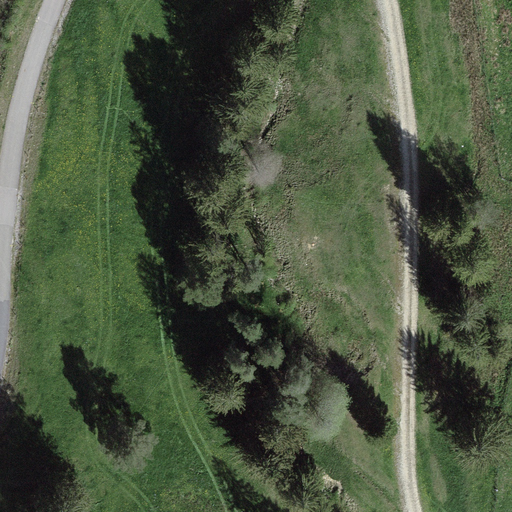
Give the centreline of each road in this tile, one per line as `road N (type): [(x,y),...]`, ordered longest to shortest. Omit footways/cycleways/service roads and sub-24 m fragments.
road 1 (track): [(413,511),(405,471),(407,170),(385,0)]
road 2 (unclassified): [(52,0),(6,179),(0,346)]
